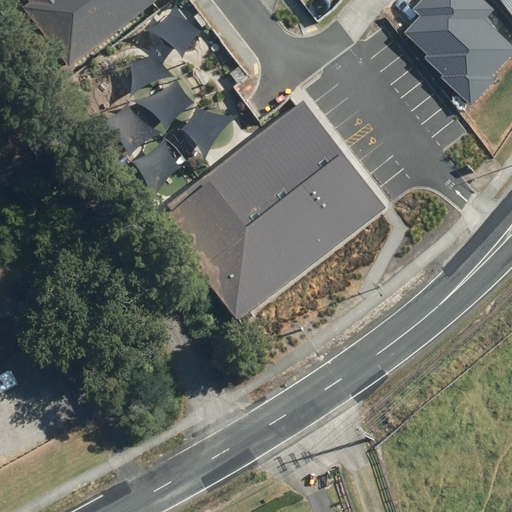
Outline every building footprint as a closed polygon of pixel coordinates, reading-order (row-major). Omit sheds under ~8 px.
[(69,67),(155,0),(27,0),(29,2),(22,8),(69,67)] [(494,10),(483,0),(420,0),(413,8),(420,16),(404,33),(427,55),(424,58),(443,76),(441,78),(471,105),(495,79),(492,76),(511,53),(511,44),(485,21),(494,10)] [(511,0),(501,0),(511,13),(511,0)] [(166,204),(248,312),(390,205),(307,97),(166,204)] [(84,417),(44,358),(19,375),(59,435),(84,417)]
